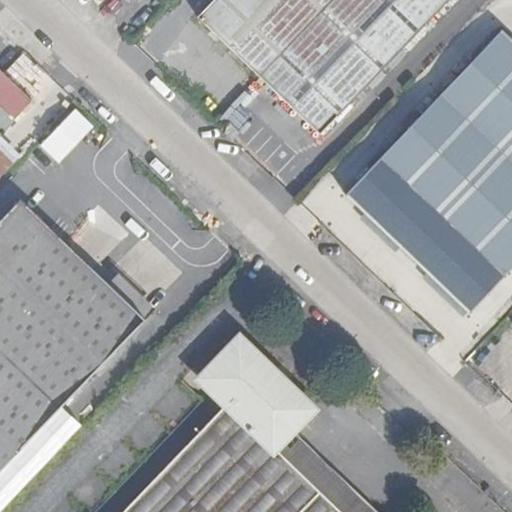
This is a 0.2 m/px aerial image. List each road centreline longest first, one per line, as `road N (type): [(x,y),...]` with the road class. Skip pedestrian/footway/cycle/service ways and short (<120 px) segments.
road 1 (unclassified): [(22,0),(511,467)]
road 2 (unknown): [(381,428),(470,511)]
